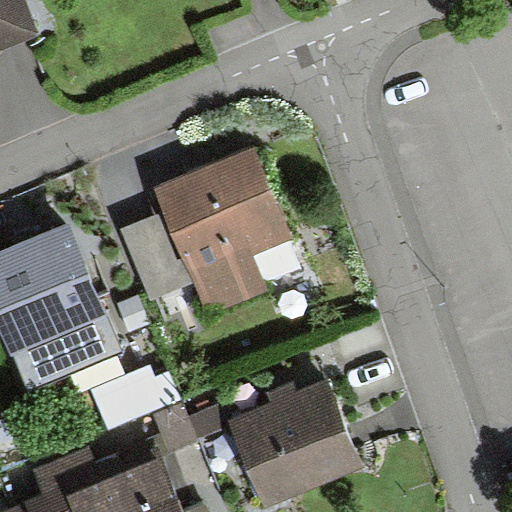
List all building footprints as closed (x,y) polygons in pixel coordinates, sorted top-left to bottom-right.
[(0,0),(0,36),(42,20),(34,0),(0,0)] [(256,135),(156,176),(185,245),(197,273),(211,306),(270,282),(269,277),(305,262),(291,229),(295,227),(256,135)] [(197,273),(185,245),(179,248),(160,203),(120,219),(151,292),(197,273)] [(68,208),(0,236),(0,309),(30,380),(124,341),(68,208)] [(153,406),(184,394),(170,361),(156,367),(151,355),(92,380),(110,424),(153,406)] [(329,366),(228,408),(265,496),(366,455),(329,366)] [(184,394),(153,406),(169,445),(200,432),(190,410),(184,394)] [(218,398),(190,410),(200,432),(228,420),(218,398)] [(26,495),(13,500),(18,511),(189,511),(160,440),(92,468),(81,440),(32,461),(41,483),(24,490),(26,495)] [(0,511),(18,511),(13,500),(0,504),(0,511)]
